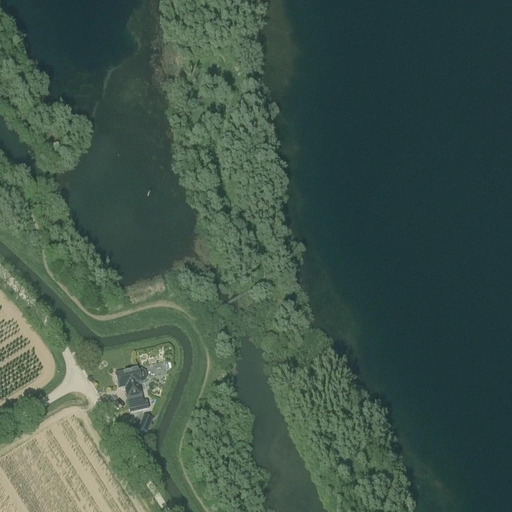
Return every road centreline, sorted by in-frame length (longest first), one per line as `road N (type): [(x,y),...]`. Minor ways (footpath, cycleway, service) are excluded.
road 1 (unclassified): [(163,511),(83,380)]
road 2 (unclassified): [(83,380),(0,269)]
